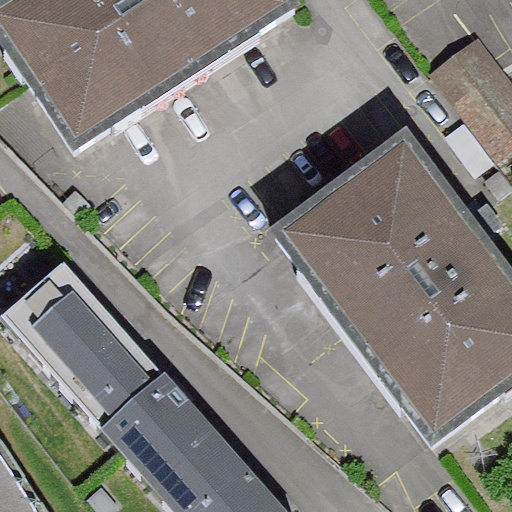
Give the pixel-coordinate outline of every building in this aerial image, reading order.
[(291,0),(7,0),(0,5),(0,43),(82,172),(309,29),(291,0)] [(511,88),(480,43),(434,76),(506,178),(511,173),(511,88)] [(511,285),(410,148),(275,248),(440,471),(511,418),(511,285)] [(277,511),(64,280),(2,328),(102,448),(158,511),(277,511)] [(0,511),(33,511),(0,460),(0,511)]
